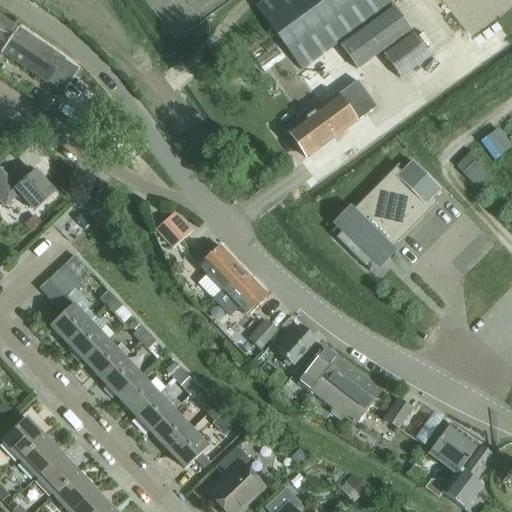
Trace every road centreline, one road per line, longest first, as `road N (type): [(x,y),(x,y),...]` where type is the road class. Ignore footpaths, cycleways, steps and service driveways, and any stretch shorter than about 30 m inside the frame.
road 1 (unclassified): [(216,213),(101,70),(2,0)]
road 2 (unclassified): [(455,393),(314,312),(250,256),(216,213)]
road 3 (residential): [(179,511),(0,320)]
road 4 (unclassified): [(216,213),(109,173),(0,98)]
road 5 (track): [(511,111),(436,160),(511,245)]
